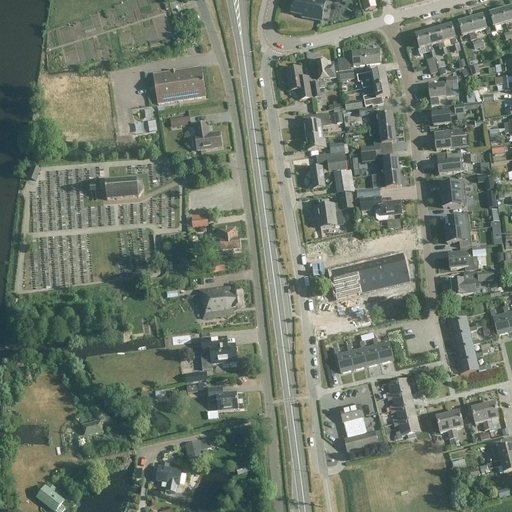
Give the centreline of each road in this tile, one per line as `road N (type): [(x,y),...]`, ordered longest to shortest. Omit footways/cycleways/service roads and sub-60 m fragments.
road 1 (primary): [(304,511),(240,40)]
road 2 (unclassified): [(269,421),(233,110),(198,0)]
road 3 (residential): [(319,441),(264,74),(276,43)]
road 4 (residential): [(435,329),(408,89),(387,20)]
road 5 (unclassified): [(269,421),(148,450)]
